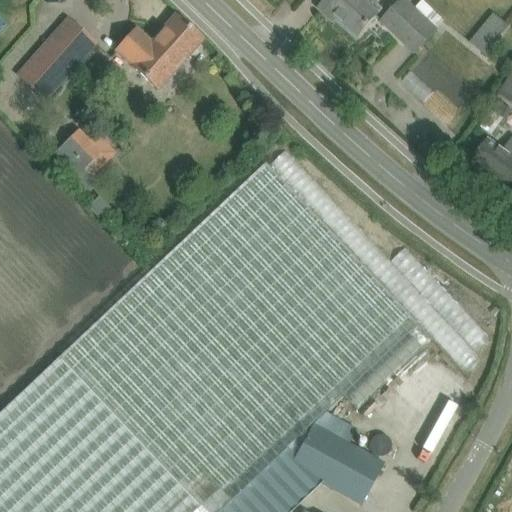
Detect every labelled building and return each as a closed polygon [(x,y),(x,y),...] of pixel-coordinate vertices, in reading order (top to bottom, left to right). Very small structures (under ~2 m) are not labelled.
[(358,37),(377,15),(365,4),(362,8),(352,0),(327,0),(322,6),(358,37)] [(414,54),(437,30),(405,0),(402,0),(381,23),(414,54)] [(486,57),(509,28),(494,15),(470,44),(486,57)] [(138,35),(125,50),(124,52),(136,62),(131,67),(158,91),(202,41),(175,17),(150,46),(138,35)] [(18,77),(45,101),(95,44),(68,21),(18,77)] [(511,105),(511,78),(500,98),(511,105)] [(1,93),(0,94),(0,106),(10,116),(17,108),(1,93)] [(34,110),(17,125),(26,136),(43,120),(34,110)] [(86,133),(58,162),(90,192),(125,155),(105,136),(98,144),(86,133)] [(511,192),(511,190),(511,138),(503,151),(488,139),(471,163),(511,192)] [(289,511),(318,484),(290,468),(313,426),(312,425),(323,414),(341,397),(357,414),(431,341),(264,165),(0,413),(0,511),(289,511)] [(95,210),(106,223),(117,213),(106,201),(95,210)] [(476,337),(476,352),(491,351),(491,336),(476,337)] [(383,465),(313,426),(290,468),(318,484),(360,507),(383,465)]
